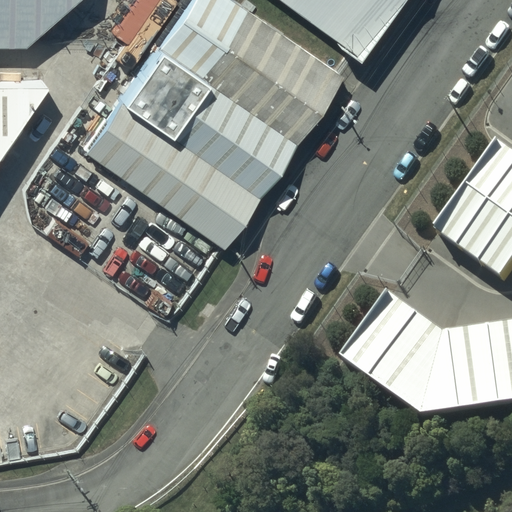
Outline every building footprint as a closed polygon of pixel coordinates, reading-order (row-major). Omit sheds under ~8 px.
[(0,0),(0,48),(22,48),(61,0),(0,0)] [(158,0),(117,0),(112,7),(143,31),(163,4),(158,0)] [(344,84),(230,0),(195,0),(161,47),(297,147),(344,84)] [(394,0),(276,0),(354,59),(394,0)] [(254,205),(297,147),(161,47),(119,105),(254,205)] [(0,142),(46,79),(0,78),(0,142)] [(254,205),(119,105),(86,149),(222,249),(254,205)] [(511,156),(499,147),(435,236),(502,284),(511,270),(511,156)] [(511,327),(445,337),(391,298),(343,365),(423,422),(511,409),(511,327)]
